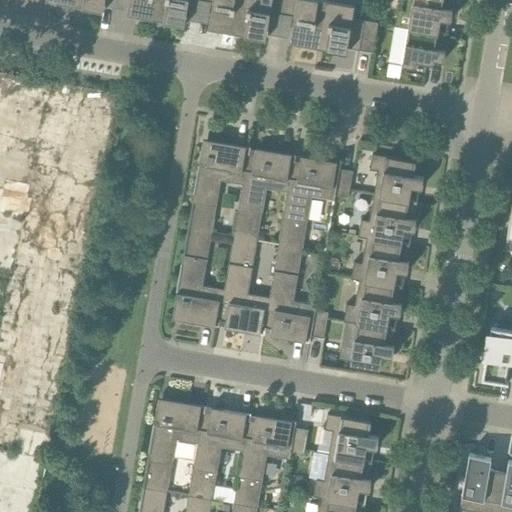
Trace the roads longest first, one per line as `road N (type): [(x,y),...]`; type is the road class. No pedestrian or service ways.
road 1 (residential): [(442,411),(494,113)]
road 2 (residential): [(494,113),(196,65)]
road 3 (residential): [(442,411),(146,357)]
road 4 (residential): [(146,357),(196,65)]
road 5 (residential): [(196,65),(0,30)]
road 6 (residential): [(119,511),(146,357)]
